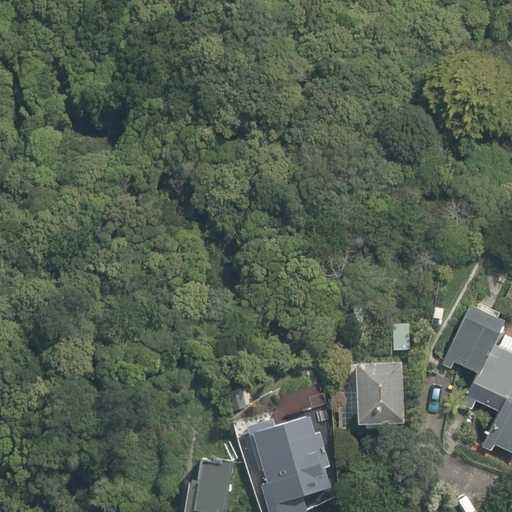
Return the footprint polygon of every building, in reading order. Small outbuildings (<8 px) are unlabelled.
[(378,295),(357,292),(353,325),(375,327),(378,295)] [(511,319),(511,318),(479,305),(453,365),(483,377),(473,401),(503,413),(491,442),(511,450),(511,339),(505,336),(511,319)] [(392,353),(337,354),(338,429),(411,429),(409,324),(391,324),(392,353)] [(323,418),(252,433),(269,511),(314,511),(311,497),(339,491),(323,418)] [(228,511),(236,462),(203,456),(199,483),(189,482),(183,511),(228,511)]
